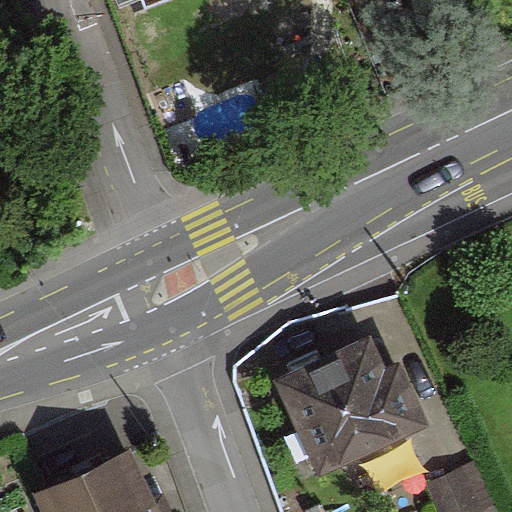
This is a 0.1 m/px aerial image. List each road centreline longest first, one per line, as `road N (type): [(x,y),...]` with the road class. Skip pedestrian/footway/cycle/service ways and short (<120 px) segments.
road 1 (primary): [(511,117),(162,285)]
road 2 (residential): [(162,285),(148,222),(56,9)]
road 3 (residential): [(162,285),(237,511)]
road 4 (primary): [(162,285),(0,357)]
